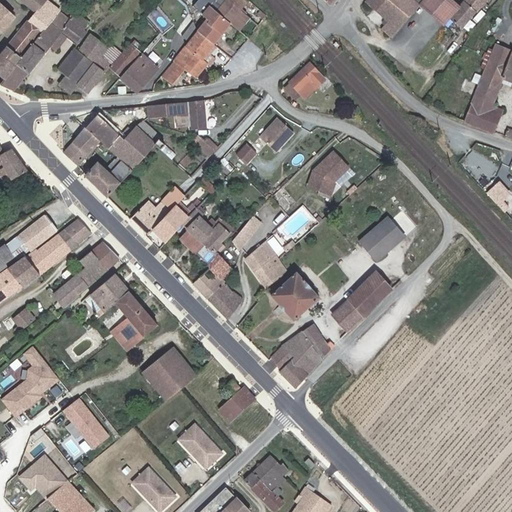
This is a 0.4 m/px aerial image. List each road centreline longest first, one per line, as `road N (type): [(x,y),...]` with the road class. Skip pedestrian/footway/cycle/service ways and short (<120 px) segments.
road 1 (primary): [(25,133),(293,408)]
road 2 (residential): [(310,41),(264,73),(76,105),(25,133)]
road 3 (unclassified): [(511,140),(426,113),(333,19)]
road 4 (unknown): [(0,490),(15,467),(107,391),(121,361)]
road 5 (unclassified): [(187,511),(293,408)]
road 6 (primary): [(293,408),(395,511)]
